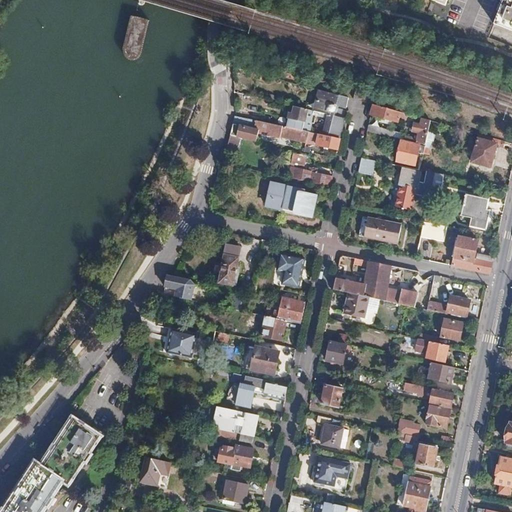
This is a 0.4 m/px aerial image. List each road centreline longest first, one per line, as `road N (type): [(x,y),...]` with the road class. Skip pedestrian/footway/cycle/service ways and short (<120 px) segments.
road 1 (residential): [(331,245),(273,511)]
road 2 (residential): [(97,511),(133,389),(126,373),(92,353)]
road 3 (residential): [(92,353),(195,210)]
road 4 (residential): [(331,245),(499,280)]
road 5 (primary): [(480,358),(448,511)]
road 6 (primary): [(458,511),(490,361)]
road 7 (residential): [(0,463),(92,353)]
road 8 (residential): [(195,210),(331,245)]
road 9 (residential): [(357,107),(331,245)]
road 10 (residential): [(195,210),(223,122),(224,77)]
